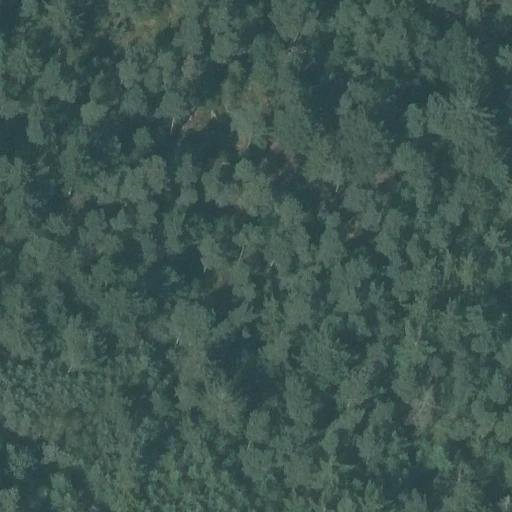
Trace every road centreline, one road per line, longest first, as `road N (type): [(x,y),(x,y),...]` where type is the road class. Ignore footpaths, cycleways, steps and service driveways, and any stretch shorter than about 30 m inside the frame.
road 1 (track): [(511,110),(390,0)]
road 2 (track): [(113,511),(0,422)]
